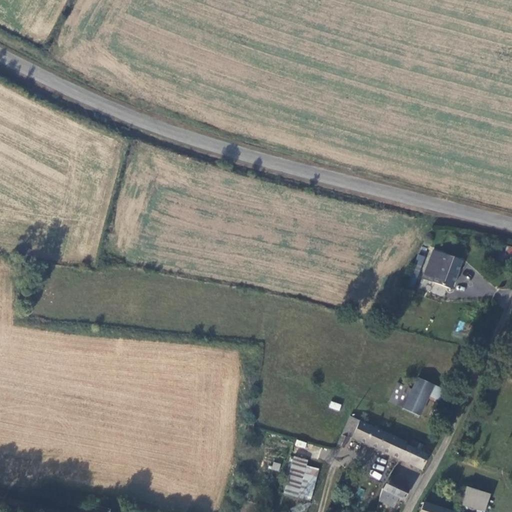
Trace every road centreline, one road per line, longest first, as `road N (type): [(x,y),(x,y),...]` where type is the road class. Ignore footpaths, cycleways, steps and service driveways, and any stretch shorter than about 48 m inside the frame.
road 1 (unclassified): [(511,225),(240,155),(86,100),(0,56)]
road 2 (unclassified): [(511,306),(415,511)]
